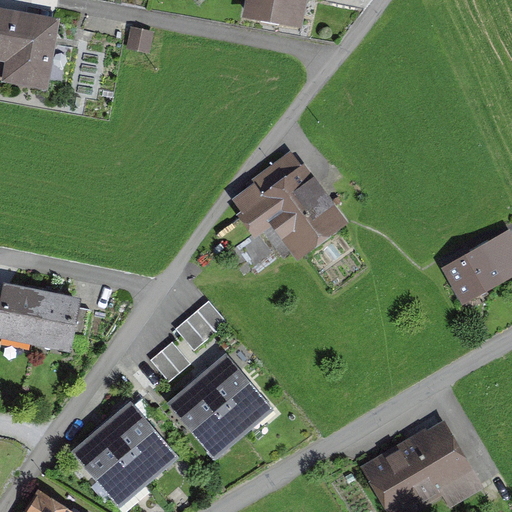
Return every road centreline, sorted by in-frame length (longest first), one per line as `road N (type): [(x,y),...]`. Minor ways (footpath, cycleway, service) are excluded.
road 1 (residential): [(386,0),(9,511)]
road 2 (unclassified): [(511,343),(219,511)]
